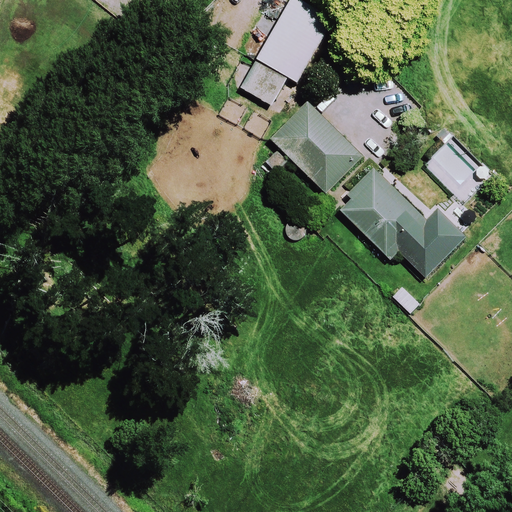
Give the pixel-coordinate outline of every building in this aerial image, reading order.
[(290,0),(242,89),(272,106),(286,79),(297,85),(332,20),(296,0),(290,0)] [(363,158),(311,105),(273,142),(325,196),(363,158)] [(391,262),(399,254),(426,280),(467,238),(439,212),(428,223),(376,173),(373,171),(347,198),(350,201),(339,212),(391,262)] [(299,220),(297,220),(295,220),(293,221),(291,222),(289,223),(287,225),(286,227),(285,229),(285,231),(284,233),(285,235),(285,237),(286,239),(288,241),(289,243),(291,244),(293,245),(295,245),(298,245),(300,245),(302,245),(304,244),(306,242),(307,241),(308,239),(309,237),(310,235),(310,232),(310,230),(309,228),(308,226),(307,224),(305,223),(303,221),(301,221),(299,220)] [(421,306),(403,289),(393,299),(411,316),(421,306)]
